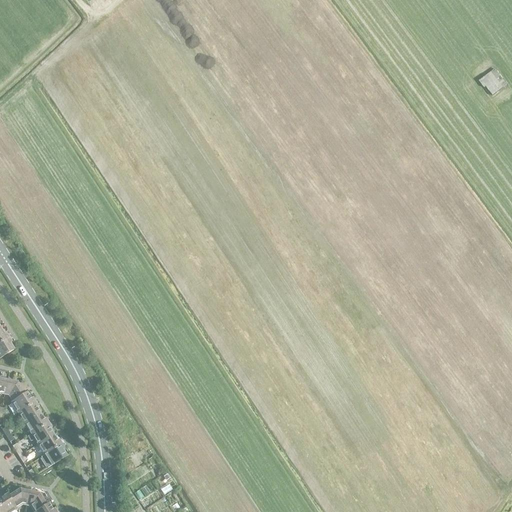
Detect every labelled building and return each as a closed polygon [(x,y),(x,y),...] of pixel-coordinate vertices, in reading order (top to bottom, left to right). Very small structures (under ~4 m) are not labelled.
[(486,87),(493,96),(507,85),(496,70),(488,76),(486,73),(482,76),(484,79),(480,82),(485,88),(486,87)] [(0,343),(8,339),(5,334),(4,335),(0,329),(0,343)] [(8,339),(0,343),(0,358),(13,351),(9,344),(11,343),(8,339)] [(7,382),(4,395),(8,396),(13,403),(25,395),(17,384),(7,382)] [(26,394),(25,395),(13,403),(11,404),(18,414),(35,404),(32,399),(30,400),(26,394)] [(35,404),(18,414),(25,425),(40,415),(36,409),(38,408),(35,404)] [(31,435),(48,424),(45,420),(43,421),(40,415),(25,425),(31,435)] [(48,424),(31,435),(29,437),(31,441),(34,439),(38,445),(53,436),(49,430),(51,429),(48,424)] [(9,427),(6,428),(2,430),(6,436),(10,434),(12,432),(9,427)] [(53,436),(38,445),(44,456),(61,445),(58,441),(57,442),(53,436)] [(47,468),(66,457),(62,451),(64,449),(61,445),(44,456),(41,458),(47,468)] [(32,469),(28,472),(32,478),(36,476),(32,469)] [(8,498),(15,510),(22,505),(26,506),(29,493),(20,491),(8,498)] [(33,511),(38,511),(46,507),(39,495),(29,493),(26,506),(30,507),(33,511)] [(15,510),(8,498),(7,496),(0,500),(0,499),(0,508),(2,511),(14,511),(16,511),(15,510)]
